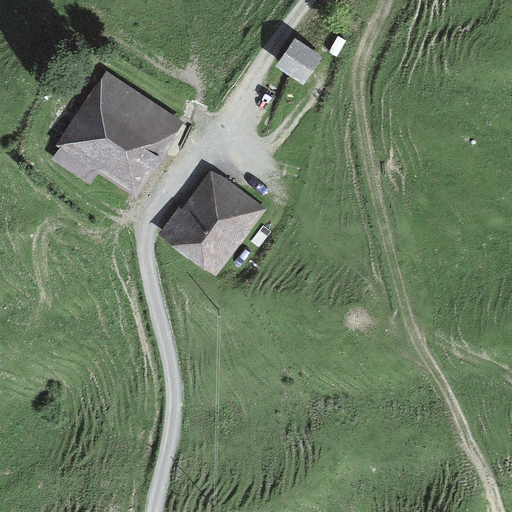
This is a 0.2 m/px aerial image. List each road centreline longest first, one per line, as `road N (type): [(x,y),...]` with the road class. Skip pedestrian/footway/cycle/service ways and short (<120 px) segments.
road 1 (track): [(154,511),(175,406),(147,259),(149,218),(309,0)]
road 2 (track): [(385,0),(364,46),(358,105),(410,327)]
